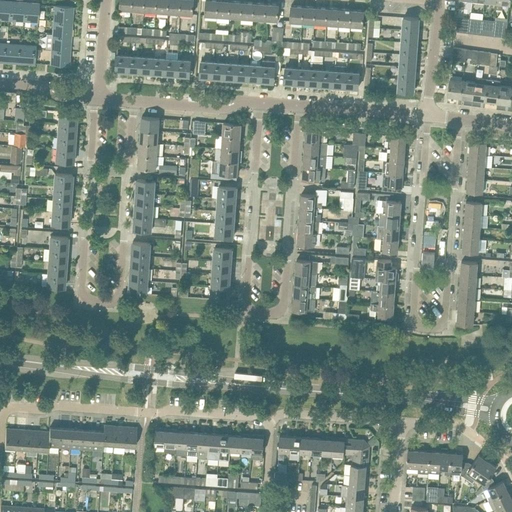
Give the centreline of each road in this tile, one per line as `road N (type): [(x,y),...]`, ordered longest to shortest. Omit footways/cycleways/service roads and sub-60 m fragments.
road 1 (residential): [(259,102),(245,298),(264,314),(284,302),(298,105)]
road 2 (residential): [(427,114),(413,312),(427,329),(445,314),(459,118)]
road 3 (residential): [(94,98),(81,284),(95,301),(113,299),(120,287),(133,101)]
road 4 (residential): [(0,448),(4,411),(14,407),(267,423)]
road 5 (secondary): [(438,400),(184,378)]
road 6 (residential): [(267,423),(287,413),(401,422)]
road 7 (residential): [(427,114),(298,105)]
road 8 (residential): [(259,102),(133,101)]
